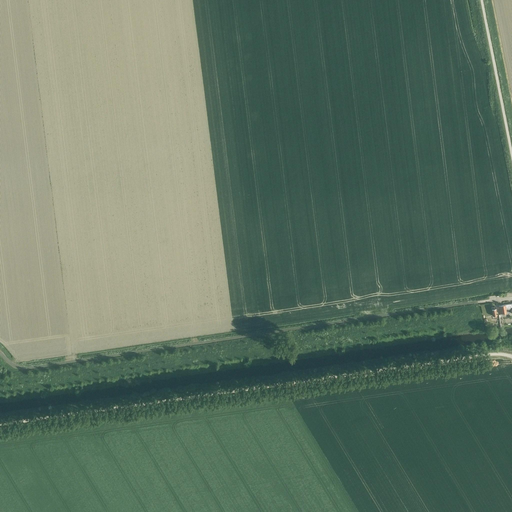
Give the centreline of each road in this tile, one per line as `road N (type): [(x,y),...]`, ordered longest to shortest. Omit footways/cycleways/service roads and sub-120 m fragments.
road 1 (unclassified): [(0,352),(28,367),(511,299)]
road 2 (unclassified): [(511,356),(0,424)]
road 3 (unclassified): [(511,152),(481,0)]
